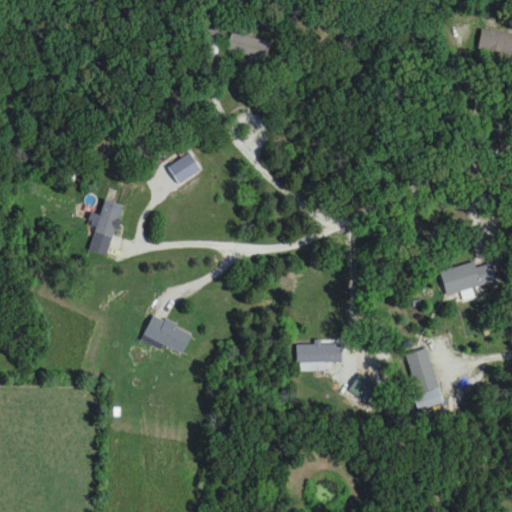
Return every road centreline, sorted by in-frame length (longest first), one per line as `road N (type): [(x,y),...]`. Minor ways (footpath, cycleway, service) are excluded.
road 1 (residential): [(350,479),(365,488),(336,505),(317,505),(305,497),(301,478),(320,463),(350,479)]
road 2 (residential): [(511,483),(434,492),(365,488)]
road 3 (residential): [(264,125),(265,167),(234,127),(242,111),(254,111),(264,125)]
road 4 (residential): [(456,24),(489,148)]
